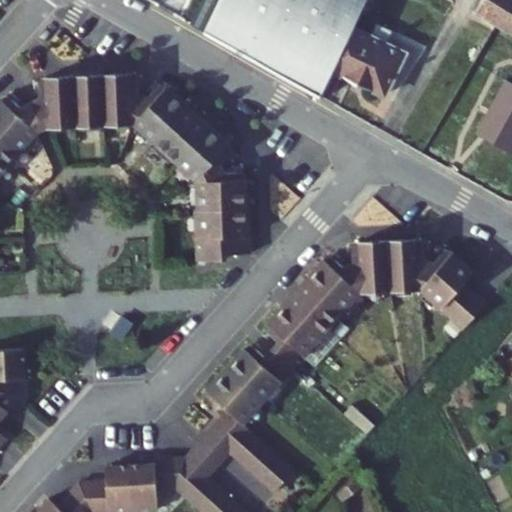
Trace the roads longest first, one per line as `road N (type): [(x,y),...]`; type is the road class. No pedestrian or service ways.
road 1 (residential): [(0,511),(93,408),(172,384),(376,154)]
road 2 (residential): [(99,0),(376,154)]
road 3 (residential): [(376,154),(511,226)]
